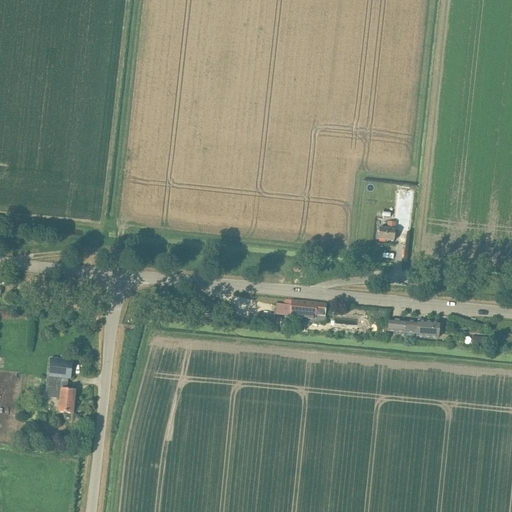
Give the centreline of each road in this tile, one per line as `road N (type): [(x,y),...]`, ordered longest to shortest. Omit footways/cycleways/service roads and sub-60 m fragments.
road 1 (tertiary): [(511,314),(116,274)]
road 2 (track): [(0,240),(284,266)]
road 3 (unclassified): [(90,511),(116,274)]
